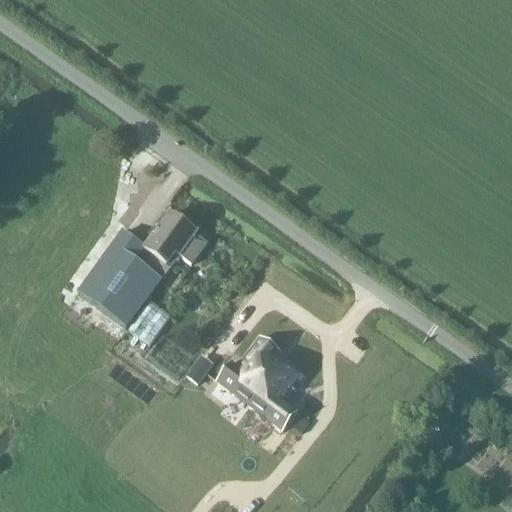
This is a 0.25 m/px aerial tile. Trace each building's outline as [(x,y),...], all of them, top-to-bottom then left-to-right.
[(178,261),(195,238),(168,218),(144,251),(126,238),(141,215),(96,182),(16,293),(64,326),(73,312),(117,345),(178,261)] [(285,348),(304,324),(306,321),(280,301),(257,333),(250,327),(235,347),(228,356),(245,369),(252,359),(272,375),(290,352),(285,348)] [(149,305),(128,333),(149,348),(170,320),(149,305)] [(290,352),(272,375),(307,401),(322,381),(309,372),(319,358),(317,357),(327,344),(308,329),(309,328),(304,324),(285,348),(290,352)] [(192,371),(204,380),(213,368),(201,360),(192,371)] [(270,426),(255,415),(240,435),(255,446),(270,426)]
